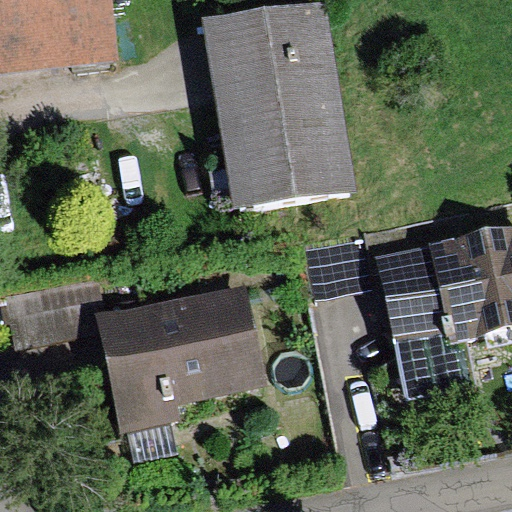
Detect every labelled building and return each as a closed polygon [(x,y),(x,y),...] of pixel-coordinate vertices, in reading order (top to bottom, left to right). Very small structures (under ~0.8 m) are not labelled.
[(107,0),(0,0),(0,82),(115,71),(107,0)] [(236,217),(360,197),(326,5),(202,28),(236,217)] [(366,234),(304,247),(316,301),(384,286),(382,277),(376,278),(366,234)] [(511,337),(511,234),(379,263),(382,277),(384,286),(410,405),(478,390),(469,347),(511,337)] [(123,434),(271,400),(246,288),(98,322),(123,434)] [(89,290),(4,303),(12,357),(97,344),(89,290)] [(311,387),(292,305),(259,312),(278,395),(311,387)] [(327,454),(322,425),(295,429),(300,458),(327,454)]
